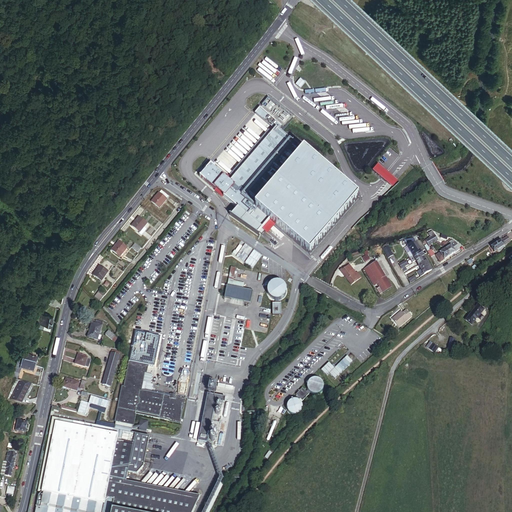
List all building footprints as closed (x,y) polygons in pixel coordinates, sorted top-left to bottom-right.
[(302,149),(276,126),(230,179),(252,198),(251,199),(256,203),(302,149)] [(302,149),(256,203),(254,205),(269,217),(310,253),(358,197),(302,149)] [(269,217),(254,205),(256,203),(251,199),(252,198),(230,179),(210,161),(200,173),(215,186),(216,185),(220,189),(219,190),(237,206),(232,212),(257,230),(269,217)] [(390,173),(378,163),(373,169),(385,179),(391,184),(392,185),(397,179),(396,178),(390,173)] [(158,194),(149,205),(157,212),(167,200),(158,194)] [(261,227),(267,232),(275,223),(270,218),(261,227)] [(136,221),(130,229),(138,237),(144,228),(136,221)] [(497,252),(511,241),(511,240),(509,237),(494,247),(497,252)] [(433,242),(430,239),(425,243),(427,246),(428,245),(430,248),(435,244),(433,242)] [(409,248),(412,253),(419,249),(415,244),(409,248)] [(446,250),(451,257),(461,250),(456,244),(446,250)] [(389,245),(383,247),(387,257),(393,255),(389,245)] [(116,246),(110,254),(118,261),(124,253),(116,246)] [(140,251),(133,246),(130,250),(137,256),(140,251)] [(419,249),(412,253),(415,257),(422,253),(419,249)] [(441,263),(451,257),(446,250),(437,257),(441,263)] [(415,257),(412,259),(415,264),(418,262),(425,258),(422,253),(415,257)] [(425,258),(418,262),(421,266),(428,262),(425,258)] [(408,262),(401,266),(404,271),(411,266),(408,262)] [(424,270),(431,266),(428,262),(421,266),(424,270)] [(375,285),(378,284),(385,278),(376,264),(366,271),(375,285)] [(427,275),(434,271),(431,266),(424,270),(427,275)] [(97,269),(91,280),(99,285),(106,275),(97,269)] [(354,277),(349,269),(343,274),(351,286),(359,281),(356,276),(354,277)] [(410,279),(413,284),(420,279),(417,275),(410,279)] [(385,278),(378,284),(383,292),(392,287),(385,278)] [(285,295),(286,292),(286,288),(285,285),(283,283),(280,281),(279,280),(275,280),(274,281),(271,283),(269,285),(268,288),(268,292),(269,295),(271,297),(274,299),(275,299),(277,300),(280,299),(283,297),(285,295)] [(253,289),(227,284),(224,296),(250,301),(253,289)] [(98,305),(102,300),(97,294),(92,300),(98,305)] [(281,303),(273,303),(273,314),(281,314),(281,303)] [(402,310),(392,317),(398,326),(412,315),(407,309),(403,312),(402,310)] [(480,310),(468,321),(473,327),(485,315),(480,310)] [(54,332),(56,323),(50,322),(50,320),(46,319),(46,321),(45,321),(43,329),(54,332)] [(94,320),(89,337),(97,340),(102,323),(94,320)] [(109,331),(105,335),(110,341),(113,337),(109,331)] [(135,340),(130,359),(155,365),(159,345),(135,340)] [(435,352),(439,346),(429,341),(426,348),(435,352)] [(102,384),(101,388),(106,389),(116,355),(110,353),(101,383),(102,384)] [(32,356),(29,365),(39,368),(41,362),(34,360),(35,357),(32,356)] [(328,376),(330,373),(335,378),(352,362),(347,356),(335,368),(329,362),(322,370),(328,376)] [(75,366),(82,369),(85,359),(78,357),(75,366)] [(150,375),(152,367),(134,362),(128,389),(126,388),(117,430),(76,421),(75,425),(58,421),(43,491),(41,495),(36,511),(195,511),(202,499),(128,483),(130,473),(139,475),(146,468),(152,438),(126,433),(127,429),(135,431),(138,415),(182,425),(188,402),(180,400),(180,397),(156,392),(157,386),(155,385),(157,376),(150,375)] [(39,368),(29,365),(26,374),(29,375),(30,372),(37,375),(39,368)] [(319,394),(322,392),(323,389),(323,386),(322,383),(320,380),(318,379),(314,379),(311,380),(309,382),(307,384),(307,388),(308,391),(310,393),(313,395),(316,395),(319,394)] [(63,388),(75,392),(77,385),(65,381),(63,388)] [(34,388),(25,385),(16,405),(23,407),(25,408),(34,388)] [(301,397),(299,400),(301,402),(311,394),(304,386),(297,392),(301,397)] [(299,413),(301,411),(302,408),(302,405),(301,402),(298,400),(294,399),(291,399),(288,401),(286,404),(286,407),(287,410),(290,413),(293,414),(296,414),(299,413)] [(203,418),(195,417),(192,441),(200,442),(201,438),(207,439),(211,409),(204,408),(203,418)] [(20,418),(16,433),(29,436),(31,427),(27,426),(29,420),(20,418)] [(13,484),(14,480),(19,458),(10,456),(7,466),(10,467),(6,482),(13,484)] [(219,484),(205,511),(213,511),(225,487),(219,484)] [(13,490),(11,498),(18,500),(20,492),(13,490)]
